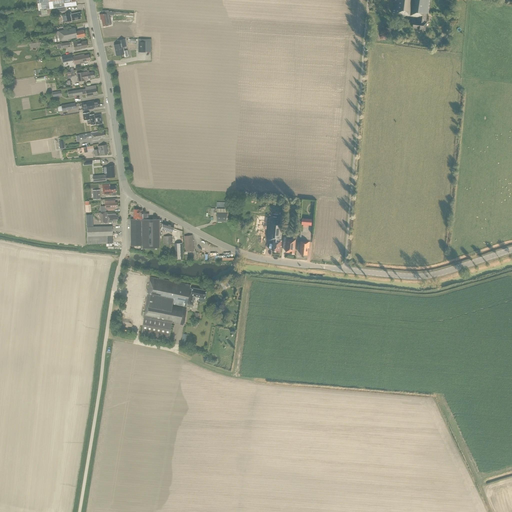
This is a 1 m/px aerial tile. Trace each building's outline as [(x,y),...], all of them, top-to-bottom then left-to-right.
[(56,7),(64,6),(76,5),(75,0),(77,0),(36,0),(38,10),(40,9),(47,8),(56,7)] [(428,14),(430,0),(395,0),(393,14),(418,17),(418,21),(414,21),(413,27),(426,29),(427,21),(428,21),(429,17),(427,17),(428,14)] [(113,15),(114,12),(108,11),(108,10),(102,11),(103,14),(99,14),(100,20),(101,19),(102,26),(111,24),(109,14),(113,15)] [(80,12),(71,14),(70,13),(65,14),(61,15),(62,22),(72,20),(80,19),(80,17),(81,16),(80,12)] [(76,31),(75,27),(55,32),(55,35),(52,36),(53,42),(77,37),(77,38),(80,37),(81,37),(85,36),(83,30),(76,31)] [(123,47),(126,46),(125,39),(118,40),(118,44),(113,45),(116,55),(124,54),(125,57),(128,56),(127,50),(123,51),(123,47)] [(29,41),(30,48),(42,46),(41,40),(29,41)] [(87,47),(86,41),(80,42),(80,41),(73,42),(73,41),(60,43),(61,48),(70,46),(74,46),(75,50),(81,49),(81,48),(87,47)] [(73,56),(74,65),(84,62),(84,61),(90,60),(89,54),(84,55),(84,54),(73,56)] [(75,76),(74,72),(74,71),(73,68),(70,68),(70,71),(67,72),(68,78),(71,78),(71,77),(75,76)] [(89,79),(88,78),(94,77),(93,72),(89,72),(88,71),(77,73),(78,81),(89,79)] [(86,93),(87,97),(91,96),(91,95),(97,94),(96,88),(95,85),(85,87),(86,89),(68,92),(68,96),(86,93)] [(94,102),(93,101),(81,103),(82,110),(94,109),(93,108),(99,106),(98,101),(94,102)] [(76,108),(75,103),(61,106),(57,107),(58,111),(76,108)] [(94,114),(89,115),(89,112),(83,113),(84,120),(87,119),(88,124),(91,123),(91,125),(102,123),(100,114),(94,115),(94,114)] [(105,137),(103,130),(91,133),(76,135),(77,141),(85,139),(85,137),(88,136),(89,138),(91,138),(92,140),(99,139),(98,138),(105,137)] [(106,144),(98,146),(98,149),(94,150),(95,155),(99,155),(107,153),(106,144)] [(115,177),(114,172),(114,166),(102,167),(103,172),(105,172),(106,175),(92,176),(93,182),(106,180),(106,178),(115,177)] [(116,185),(109,186),(109,184),(102,185),(103,194),(111,194),(111,195),(116,195),(116,191),(116,185)] [(115,202),(114,200),(104,201),(105,206),(100,207),(101,212),(105,211),(105,209),(115,208),(115,207),(117,207),(117,202),(115,202)] [(226,221),(226,208),(216,208),(216,221),(226,221)] [(148,213),(141,214),(141,210),(138,210),(138,209),(134,210),(134,215),(133,216),(133,219),(130,219),(130,241),(130,245),(136,245),(142,245),(142,248),(159,248),(159,219),(148,219),(148,213)] [(107,212),(100,212),(100,223),(108,223),(112,222),(112,221),(116,221),(116,220),(118,219),(117,215),(115,215),(115,213),(107,214),(107,212)] [(264,230),(265,221),(260,220),(261,217),(257,216),(256,230),(264,230)] [(281,240),(283,222),(273,221),(271,238),(273,240),(273,243),(273,244),(272,250),(273,250),(274,251),(275,251),(276,251),(280,251),(280,245),(281,245),(282,241),(281,240)] [(161,229),(172,232),(174,226),(162,223),(161,229)] [(112,226),(87,227),(86,227),(87,236),(87,244),(107,243),(112,243),(112,235),(112,226)] [(193,250),(192,235),(184,236),(186,251),(193,250)] [(172,244),(172,236),(163,236),(164,244),(172,244)] [(290,253),(294,253),(296,239),(287,238),(286,252),(290,252),(290,253)] [(309,242),(301,241),(300,251),(301,251),(300,254),(307,255),(308,247),(309,247),(309,242)] [(192,288),(190,288),(190,285),(150,277),(144,318),(141,329),(140,336),(168,341),(171,323),(183,325),(187,307),(192,308),(194,301),(195,300),(195,296),(204,298),(206,290),(192,288)]
